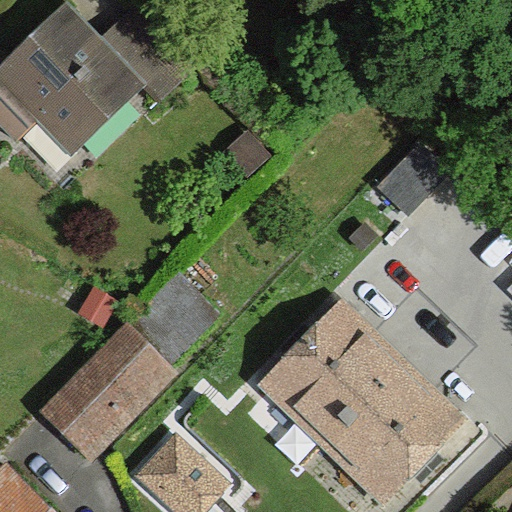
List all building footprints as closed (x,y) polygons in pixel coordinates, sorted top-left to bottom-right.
[(76,17),(2,86),(79,168),(153,99),(76,17)] [(387,180),(415,208),(454,168),(427,141),(387,180)] [(353,304),(270,387),(390,508),(473,427),(353,304)] [(133,329),(44,411),(96,463),(183,380),(133,329)] [(192,430),(149,469),(187,511),(210,511),(241,485),(192,430)] [(52,511),(15,475),(0,489),(0,511),(52,511)]
